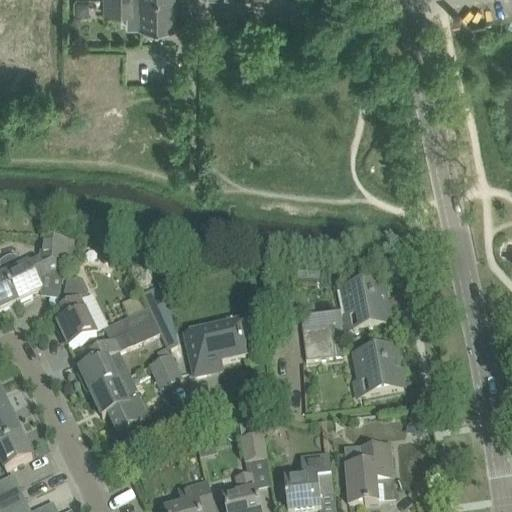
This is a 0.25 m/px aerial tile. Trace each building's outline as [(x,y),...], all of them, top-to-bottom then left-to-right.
[(127,29),(140,29),(175,29),(175,0),(104,0),(104,15),(127,14),(127,29)] [(0,267),(0,269),(5,281),(17,306),(41,294),(36,283),(63,270),(66,243),(44,241),(41,263),(27,270),(26,267),(25,266),(24,264),(21,263),(19,261),(18,261),(15,260),(14,260),(11,260),(8,261),(7,261),(5,262),(3,264),(2,265),(0,267)] [(0,314),(17,306),(5,281),(0,269),(0,314)] [(84,284),(77,281),(66,287),(63,306),(64,310),(59,312),(64,324),(58,327),(59,330),(56,332),(61,343),(66,342),(70,351),(88,344),(97,339),(81,305),(88,302),(90,297),(84,284)] [(304,350),(335,346),(346,344),(345,338),(346,337),(346,336),(391,327),(383,285),(341,293),(347,321),(343,322),(345,329),(333,331),(333,330),(302,334),(304,350)] [(162,307),(151,313),(156,325),(162,338),(172,360),(181,356),(172,336),(175,335),(162,307)] [(105,333),(111,346),(156,325),(151,313),(105,333)] [(87,388),(91,397),(118,385),(131,379),(121,357),(162,338),(156,325),(111,346),(86,358),(91,369),(80,374),(82,377),(78,379),(83,390),(87,388)] [(185,340),(190,361),(194,380),(222,374),(221,366),(246,361),(239,328),(185,340)] [(335,346),(304,350),(306,364),(345,359),(344,348),(336,349),(335,346)] [(395,350),(361,357),(354,358),(359,384),(354,385),(357,401),(403,392),(395,350)] [(157,357),(161,365),(171,360),(167,352),(157,357)] [(171,360),(161,365),(150,370),(161,393),(182,383),(171,360)] [(118,385),(91,397),(102,421),(109,418),(118,436),(147,422),(138,404),(129,409),(118,385)] [(0,418),(10,414),(0,392),(0,418)] [(0,418),(0,447),(21,437),(10,414),(0,418)] [(428,423),(411,418),(407,432),(424,437),(428,423)] [(281,428),(273,422),(263,435),(271,441),(281,428)] [(21,437),(0,447),(0,462),(5,474),(32,461),(21,437)] [(241,442),(245,462),(245,466),(267,462),(262,438),(241,442)] [(345,459),(346,471),(349,508),(365,507),(365,509),(379,508),(377,485),(393,483),(390,450),(361,452),(362,457),(345,459)] [(285,482),(285,487),(282,487),(283,499),(286,499),(287,511),(321,511),(320,500),(333,498),(329,460),(302,462),(304,480),(285,482)] [(0,484),(0,500),(20,491),(14,478),(0,484)] [(224,503),(211,505),(212,511),(261,511),(257,494),(256,494),(252,478),(239,481),(242,498),(224,502),(224,503)] [(212,511),(211,505),(207,488),(180,496),(184,510),(175,511),(212,511)] [(0,500),(0,511),(8,511),(26,504),(20,491),(0,500)]
